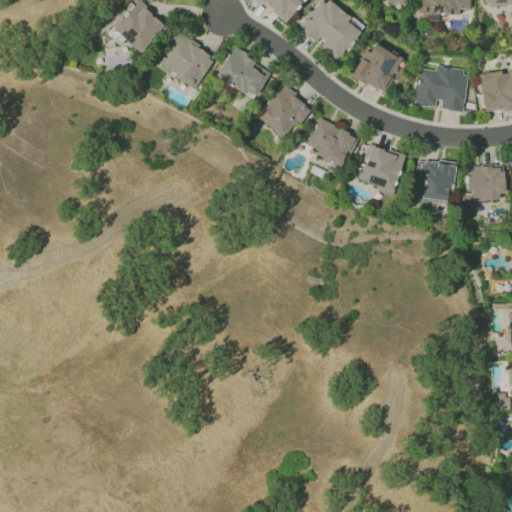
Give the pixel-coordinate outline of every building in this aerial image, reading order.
[(255,0),(286,22),(301,0),(255,0)] [(326,0),(319,0),(297,29),(316,44),(316,45),(336,61),(362,28),(326,0)] [(386,0),(396,8),(402,0),(386,0)] [(467,0),(416,0),(416,14),(457,15),(457,9),(468,9),(467,0)] [(138,52),(162,26),(136,1),(111,28),(138,52)] [(153,63),(194,88),(214,56),(173,30),(153,63)] [(363,50),(349,75),(383,94),(392,79),(395,81),(406,63),(372,43),(368,52),(363,50)] [(269,71),(231,48),(214,76),(252,99),(269,71)] [(461,112),(467,70),(434,66),(433,70),(417,68),(412,105),(436,108),(436,109),(461,112)] [(511,69),(477,75),(482,113),(511,108),(511,69)] [(282,137),(295,120),(299,122),(310,107),(279,85),(255,117),(282,137)] [(304,145),(317,150),(314,157),(338,167),(344,153),(349,155),(357,137),(316,118),(304,145)] [(404,156),(368,144),(355,181),(391,194),(404,156)] [(414,197),(445,201),(446,191),(450,191),(454,165),(419,160),(414,197)] [(503,199),(502,170),(496,170),(496,165),(464,166),(465,192),(470,192),(470,200),(503,199)] [(507,393),(493,393),(494,410),(507,410),(507,393)]
